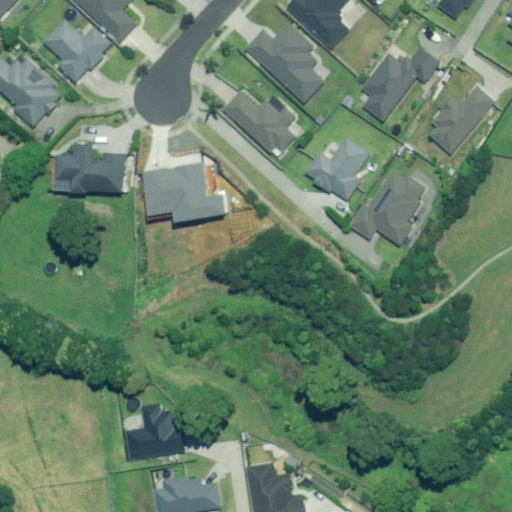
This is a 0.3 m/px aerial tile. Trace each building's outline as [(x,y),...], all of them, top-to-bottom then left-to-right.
[(0,0),(0,21),(18,0),(0,0)] [(77,0),(123,41),(141,21),(126,8),(133,0),(77,0)] [(295,0),(288,9),(332,50),(352,28),(337,14),(350,0),(295,0)] [(438,0),(436,4),(460,20),(473,0),(438,0)] [(86,39),(67,21),(47,42),(66,60),(61,65),(80,83),(114,46),(96,29),(86,39)] [(316,47),(290,24),(276,39),(265,29),(246,50),(309,104),(328,82),(314,69),(322,60),(312,51),(316,47)] [(442,63),(423,48),(414,61),(397,48),(365,89),(373,96),(366,106),(386,122),(421,78),(427,83),(442,63)] [(15,70),(3,58),(0,60),(0,88),(19,106),(16,110),(36,128),(66,97),(53,85),(55,83),(27,57),(15,70)] [(462,105),(450,95),(438,108),(441,111),(431,122),(438,127),(431,136),(453,154),(496,102),(477,86),(462,105)] [(262,109),(243,92),(226,111),(273,152),(278,147),(285,153),(298,137),(288,128),(297,117),(286,107),(281,112),(269,102),(262,109)] [(373,155),(348,138),(333,160),(323,153),(307,176),(330,192),(332,190),(351,203),(365,182),(358,177),(373,155)] [(71,146),(55,158),(55,181),(76,181),(76,196),(117,196),(117,160),(94,160),(94,146),(71,146)] [(140,174),(148,216),(173,211),(175,223),(226,214),(223,195),(208,198),(201,163),(140,174)] [(410,180),(396,171),(373,205),(371,204),(355,227),(374,240),(381,230),(404,246),(418,226),(411,222),(425,202),(421,200),(429,188),(412,177),(410,180)] [(136,438),(116,439),(117,462),(169,460),(165,452),(175,452),(175,436),(156,436),(156,421),(144,422),(144,415),(135,415),(136,438)] [(274,464),(244,467),(249,511),(308,511),(306,497),(287,499),(285,479),(276,480),(274,464)] [(158,499),(143,500),(143,511),(204,511),(205,511),(215,511),(214,492),(190,494),(189,484),(157,487),(158,499)]
